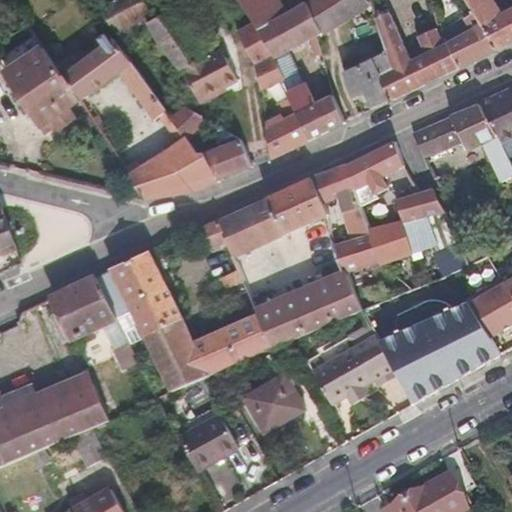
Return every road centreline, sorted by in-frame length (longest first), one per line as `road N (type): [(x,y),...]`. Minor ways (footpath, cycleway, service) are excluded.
road 1 (secondary): [(511,62),(134,240)]
road 2 (secondary): [(287,511),(511,384)]
road 3 (residential): [(134,240),(87,205),(0,185)]
road 4 (secondary): [(134,240),(0,299)]
